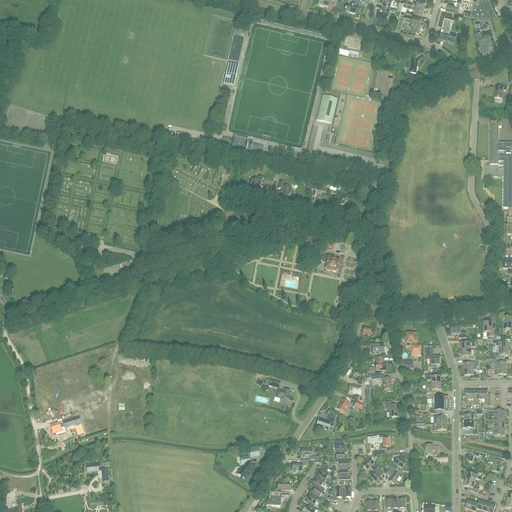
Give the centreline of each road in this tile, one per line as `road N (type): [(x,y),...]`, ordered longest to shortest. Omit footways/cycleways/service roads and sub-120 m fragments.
road 1 (tertiary): [(243,511),(346,365),(361,309)]
road 2 (unclassified): [(146,280),(328,221)]
road 3 (residential): [(487,246),(470,189),(477,68)]
road 4 (residential): [(412,490),(407,412),(386,317)]
road 5 (residential): [(383,185),(218,150)]
road 6 (tertiary): [(383,185),(402,106),(466,72)]
road 7 (track): [(38,472),(25,369),(3,325)]
road 8 (unclassified): [(0,325),(146,280)]
